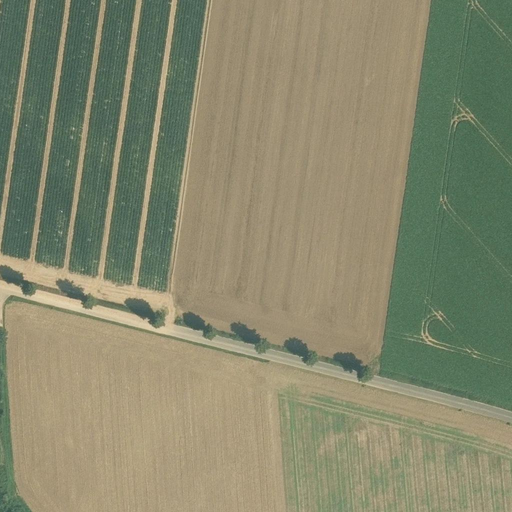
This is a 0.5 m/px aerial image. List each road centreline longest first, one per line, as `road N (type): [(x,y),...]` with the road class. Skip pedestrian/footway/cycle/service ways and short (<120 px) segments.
road 1 (unclassified): [(511,419),(0,286)]
road 2 (track): [(2,287),(16,485),(40,511)]
